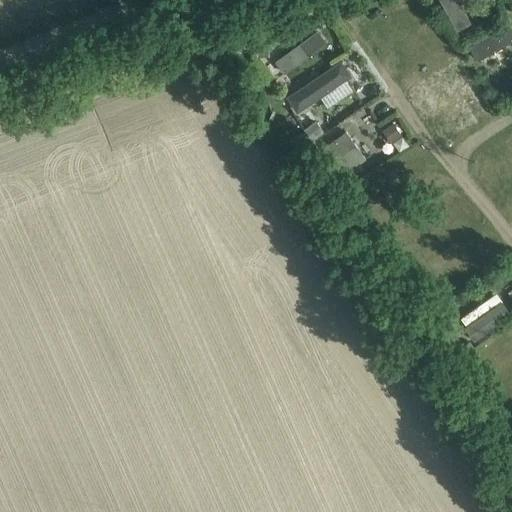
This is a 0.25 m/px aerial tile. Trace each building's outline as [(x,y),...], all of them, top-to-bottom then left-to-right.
[(471,23),(458,0),(440,0),(457,30),(471,23)] [(380,34),(421,12),(417,2),(375,24),(380,34)] [(394,47),(402,60),(439,36),(431,23),(394,47)] [(326,40),(318,29),(276,59),(284,70),(326,40)] [(490,54),(480,60),(499,92),(509,86),(501,72),(511,67),(503,52),(492,59),(490,54)] [(350,74),(341,59),(299,87),(309,101),(350,74)] [(469,67),(464,71),(468,78),(474,74),(469,67)] [(400,134),(392,123),(383,130),(391,141),(400,134)] [(365,156),(346,130),(324,146),(342,172),(365,156)] [(397,161),(381,173),(390,185),(406,173),(397,161)] [(410,190),(402,178),(370,201),(378,212),(410,190)] [(396,242),(436,219),(430,206),(389,230),(396,242)] [(442,282),(450,293),(478,273),(470,262),(442,282)] [(467,326),(475,337),(510,312),(502,301),(467,326)] [(448,309),(440,316),(447,324),(455,318),(448,309)] [(511,338),(495,351),(504,363),(511,356),(511,338)] [(484,390),(483,391),(489,398),(496,393),(490,386),(484,390)]
